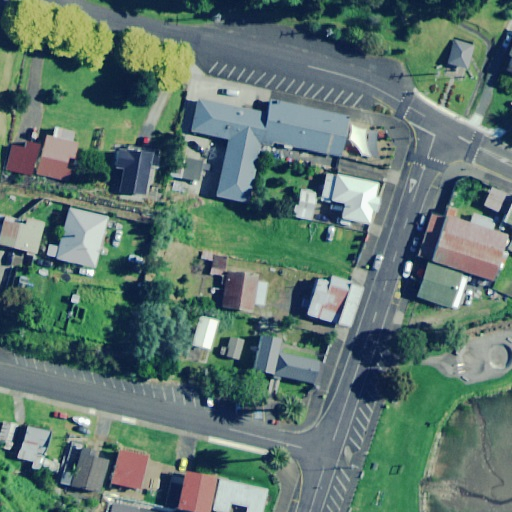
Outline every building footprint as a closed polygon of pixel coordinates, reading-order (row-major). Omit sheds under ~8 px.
[(463,41),(454,38),(446,62),(466,68),(474,45),(463,41)] [(511,48),(503,70),(511,73),(511,48)] [(187,130),(224,138),(212,194),(244,201),(254,153),(256,145),(258,145),(258,143),(268,145),(269,141),(337,155),(346,117),(346,115),(266,98),(263,112),(194,97),(187,130)] [(76,142),(45,135),(36,173),(68,180),(76,142)] [(35,151),(11,145),(5,169),(29,175),(35,151)] [(151,152),(116,149),(114,167),(121,168),(119,192),(146,195),(151,152)] [(201,161),(172,156),(169,176),(197,180),(201,161)] [(323,172),(317,199),(328,201),(328,199),(339,201),(335,216),(364,222),(367,209),(371,210),(371,208),(374,197),(374,196),(370,195),(373,182),(331,172),(331,174),(323,172)] [(314,192),(298,189),(292,215),(308,218),(314,192)] [(511,194),(510,194),(498,220),(511,226),(511,231),(510,237),(511,238),(511,194)] [(102,215),(62,206),(51,257),(91,266),(102,215)] [(471,212),(468,222),(489,230),(493,219),(471,212)] [(468,222),(441,213),(426,258),(488,279),(503,234),(489,230),(468,222)] [(0,218),(0,244),(33,252),(40,221),(20,217),(18,223),(0,218)] [(123,222),(110,218),(108,226),(121,230),(123,222)] [(148,248),(149,238),(136,235),(134,245),(148,248)] [(222,276),(225,253),(201,249),(200,260),(212,262),(210,274),(222,276)] [(412,295),(447,307),(459,273),(424,262),(412,295)] [(267,279),(224,271),(221,288),(224,288),(221,307),(251,312),(252,303),(262,305),(267,279)] [(314,278),(303,313),(335,323),(348,281),(328,274),(325,281),(314,278)] [(217,319),(199,315),(191,345),(209,349),(217,319)] [(278,376),(281,376),(285,353),(272,351),(275,338),(256,334),(249,368),(268,372),(268,373),(271,374),(278,376)] [(242,339),(230,336),(228,347),(222,346),(219,355),(237,359),(242,339)] [(310,382),(315,360),(285,353),(281,376),(310,382)] [(16,424),(2,421),(0,435),(0,440),(5,441),(4,448),(12,450),(16,424)] [(48,430),(41,429),(25,425),(18,458),(34,461),(32,469),(40,470),(48,430)] [(93,447),(81,444),(73,475),(63,473),(60,483),(97,492),(105,461),(90,457),(93,447)] [(141,454),(113,448),(105,481),(133,487),(141,454)] [(201,511),(209,475),(178,469),(171,506),(198,511),(201,511)] [(258,511),(264,488),(216,478),(210,509),(224,511),(225,511),(227,502),(244,505),(242,511),(258,511)] [(141,507),(110,500),(107,511),(168,511),(169,508),(142,502),(141,507)]
